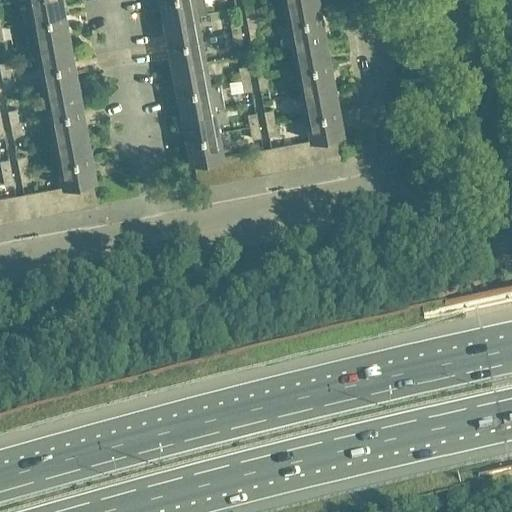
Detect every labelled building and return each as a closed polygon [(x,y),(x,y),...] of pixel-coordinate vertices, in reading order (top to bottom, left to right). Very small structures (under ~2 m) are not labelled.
[(65,15),(61,0),(26,0),(31,22),(65,15)] [(206,14),(203,0),(158,0),(163,22),(196,15),(206,14)] [(321,17),(318,0),(282,0),(287,23),(321,17)] [(69,39),(65,15),(31,22),(35,45),(69,39)] [(196,15),(163,22),(167,45),(201,39),(196,16),(196,15)] [(256,28),(254,16),(245,17),(248,30),(256,28)] [(326,40),(321,17),(287,23),(292,47),(326,40)] [(240,31),(238,19),(229,21),(231,33),(240,31)] [(259,41),(256,28),(248,30),(250,42),(259,41)] [(242,43),(240,31),(231,33),(234,45),(242,43)] [(74,63),(69,39),(35,45),(39,65),(40,69),(63,65),(74,63)] [(205,63),(201,39),(167,45),(171,65),(171,69),(193,65),(205,63)] [(330,64),(326,40),(292,47),(296,70),(322,65),(330,64)] [(9,76),(7,65),(7,62),(0,63),(0,74),(0,77),(9,76)] [(44,92),(78,86),(74,63),(63,65),(40,69),(44,92)] [(193,65),(171,69),(176,93),(210,86),(205,63),(193,65)] [(265,76),(263,65),(263,63),(254,64),(257,77),(265,76)] [(334,87),(330,65),(330,64),(322,65),(296,70),(300,94),(334,87)] [(249,79),(247,66),(238,68),(240,80),(249,79)] [(12,87),(9,76),(0,77),(3,89),(12,87)] [(268,88),(265,76),(257,77),(259,90),(268,88)] [(251,91),(249,79),(240,80),(243,93),(251,91)] [(44,92),(49,116),(82,110),(78,86),(44,92)] [(214,110),(210,86),(176,93),(180,116),(214,110)] [(305,117),(339,111),(334,87),(300,94),(305,117)] [(18,122),(16,110),(7,111),(10,124),(18,122)] [(82,110),(49,116),(49,117),(53,140),(87,134),(82,110)] [(185,140),(218,133),(214,110),(180,116),(185,140)] [(274,123),(272,110),(264,112),(266,124),(274,123)] [(343,135),(339,111),(305,117),(309,141),(316,140),(328,138),(339,136),(343,135)] [(258,126),(255,113),(247,115),(249,128),(258,126)] [(20,135),(18,122),(10,124),(12,136),(20,135)] [(277,135),(274,123),(266,124),(268,137),(277,135)] [(260,139),(258,126),(249,128),(251,140),(260,139)] [(223,157),(218,133),(185,140),(189,164),(193,163),(204,161),(216,159),(223,157)] [(57,163),(91,157),(87,134),(53,140),(57,163)] [(344,159),(339,136),(328,138),(332,161),(344,159)] [(332,161),(328,138),(316,140),(321,164),(332,161)] [(321,164),(316,140),(309,141),(305,142),(309,166),(321,164)] [(309,166),(305,142),(293,144),(298,168),(309,166)] [(298,168),(293,144),(282,146),(286,170),(298,168)] [(286,170),(282,146),(270,148),(275,172),(286,170)] [(267,174),(263,150),(251,152),(255,176),(267,174)] [(255,176),(251,152),(239,154),(244,178),(255,176)] [(244,178),(239,154),(228,156),(232,180),(244,178)] [(232,180),(228,156),(223,157),(216,159),(221,183),(232,180)] [(27,169),(24,157),(16,158),(18,171),(27,169)] [(96,182),(91,157),(57,163),(62,187),(69,186),(81,184),(92,182),(96,182)] [(221,183),(216,159),(204,161),(209,185),(221,183)] [(10,172),(8,160),(0,161),(0,165),(2,174),(10,172)] [(209,185),(204,161),(193,163),(198,187),(209,185)] [(29,182),(27,169),(18,171),(21,183),(29,182)] [(13,185),(10,172),(2,174),(4,186),(13,185)] [(96,206),(92,182),(81,184),(85,208),(96,206)] [(85,208),(81,184),(69,186),(73,210),(85,208)] [(73,210),(69,186),(62,187),(57,188),(62,212),(73,210)] [(62,212),(57,188),(46,190),(50,214),(62,212)] [(50,214),(46,190),(34,193),(39,217),(50,214)] [(39,217),(34,193),(23,195),(27,219),(39,217)] [(19,220),(15,196),(3,198),(8,222),(19,220)]
